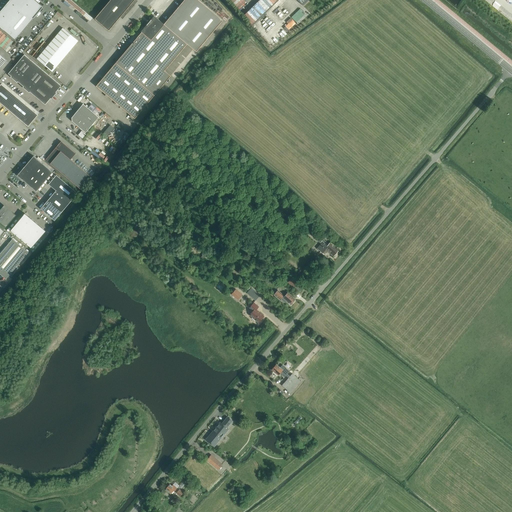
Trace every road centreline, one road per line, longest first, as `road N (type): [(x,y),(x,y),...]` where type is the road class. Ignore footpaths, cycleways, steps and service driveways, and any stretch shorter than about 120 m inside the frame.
road 1 (unclassified): [(131,511),(510,70)]
road 2 (unclassified): [(19,152),(108,47)]
